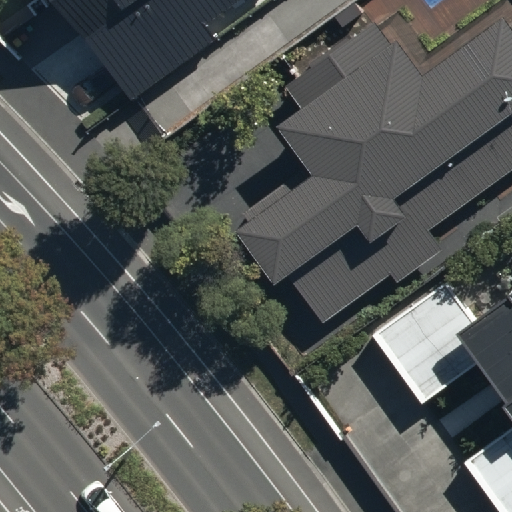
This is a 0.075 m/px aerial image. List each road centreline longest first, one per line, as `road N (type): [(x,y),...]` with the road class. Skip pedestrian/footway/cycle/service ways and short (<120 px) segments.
road 1 (primary): [(0,225),(240,511)]
road 2 (primary): [(86,511),(0,413)]
